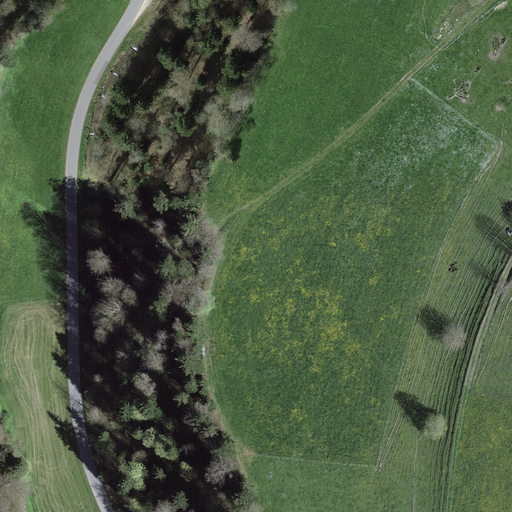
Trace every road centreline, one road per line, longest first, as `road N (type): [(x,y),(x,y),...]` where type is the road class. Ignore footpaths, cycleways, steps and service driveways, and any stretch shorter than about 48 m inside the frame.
road 1 (track): [(197,511),(176,428),(173,350),(179,308),(206,242),(328,150),(491,0)]
road 2 (tertiary): [(138,0),(87,91),(72,148),(76,409),(107,511)]
road 3 (track): [(511,260),(466,394)]
